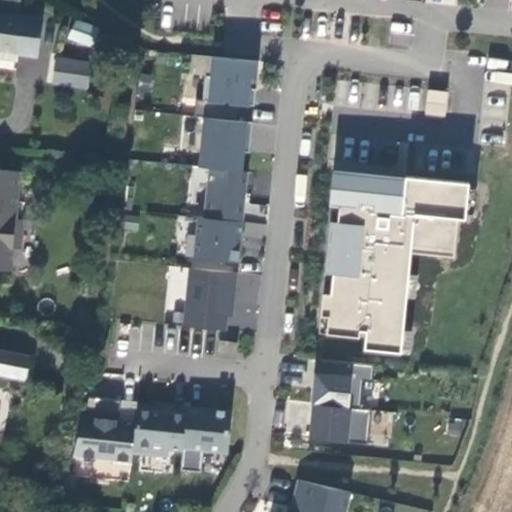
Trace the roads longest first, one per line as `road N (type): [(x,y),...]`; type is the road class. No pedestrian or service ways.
road 1 (residential): [(303,53),(267,372)]
road 2 (residential): [(418,13),(411,64),(303,53)]
road 3 (residential): [(114,357),(267,372)]
road 4 (residential): [(267,372),(256,458),(226,511)]
road 5 (residential): [(284,0),(418,13)]
